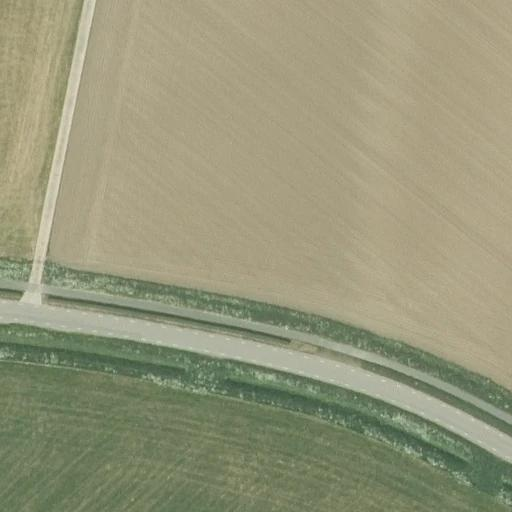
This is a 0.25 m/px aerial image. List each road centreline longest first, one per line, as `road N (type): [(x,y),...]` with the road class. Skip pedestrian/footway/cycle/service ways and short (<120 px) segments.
road 1 (tertiary): [(0,311),(230,348),(335,374),(438,412),(511,453)]
road 2 (track): [(88,0),(27,312)]
